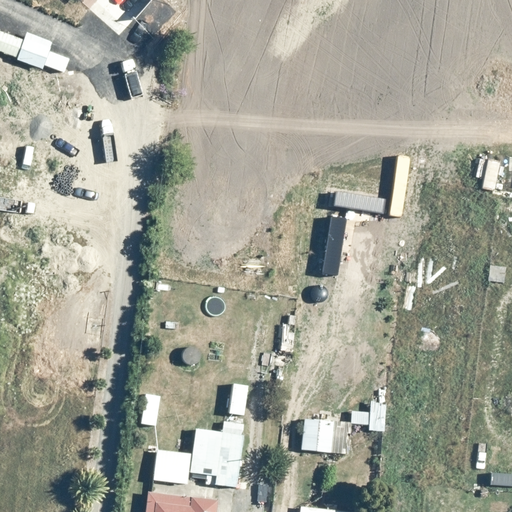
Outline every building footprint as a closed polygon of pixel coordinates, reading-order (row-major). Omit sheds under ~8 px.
[(21,41),(0,33),(0,56),(13,61),(21,41)] [(61,59),(45,52),(36,71),(53,78),(61,59)] [(280,397),(293,306),(278,303),(265,395),(280,397)] [(344,455),(346,422),(298,420),(296,453),(344,455)] [(191,455),(154,450),(150,482),(186,487),(188,474),(206,477),(205,486),(235,490),(242,437),(194,431),(191,455)] [(215,511),(216,501),(146,493),(143,511),(215,511)]
